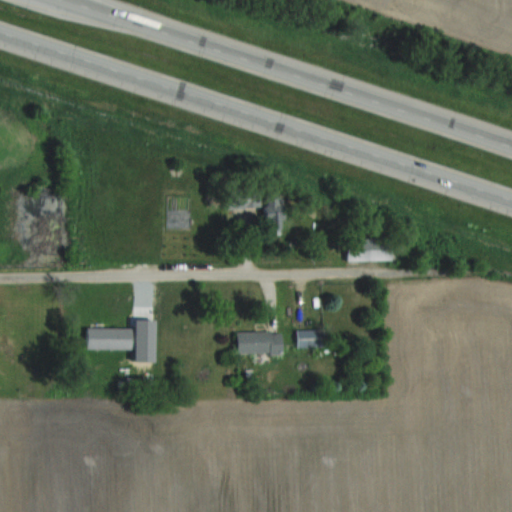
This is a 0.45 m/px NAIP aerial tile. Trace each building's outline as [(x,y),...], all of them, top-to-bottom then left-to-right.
[(278,207),(258,207),(258,232),(278,232),(278,207)] [(343,259),(387,259),(387,236),(343,236),(343,259)] [(131,348),(131,325),(83,325),(83,348),(131,348)] [(321,347),(321,328),(293,328),(293,347),(321,347)] [(233,352),(280,352),(280,329),(233,329),(233,352)]
